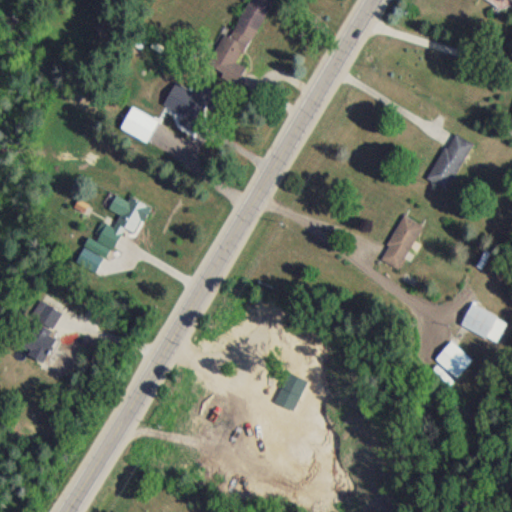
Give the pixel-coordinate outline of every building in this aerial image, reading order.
[(511,0),(490,0),(511,14),(511,13),(511,0)] [(244,75),(236,71),(262,12),(241,3),(208,77),(238,90),(244,75)] [(215,100),(197,90),(174,128),(193,139),(215,100)] [(444,195),(470,149),(451,138),(424,184),(444,195)] [(123,233),(132,239),(146,214),(116,197),(89,244),(109,256),(123,233)] [(376,264),(395,275),(420,232),(402,221),(376,264)] [(68,274),(89,287),(102,265),(82,253),(68,274)] [(54,345),(46,340),(60,319),(36,304),(9,347),(41,367),(54,345)] [(495,349),(505,328),(468,309),(457,330),(495,349)] [(432,364),(454,384),(471,366),(448,346),(432,364)]
